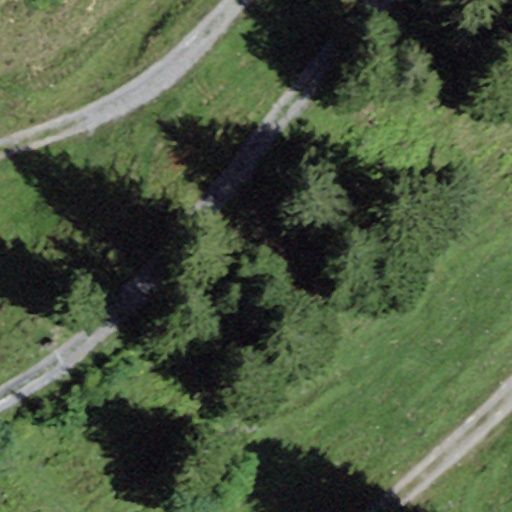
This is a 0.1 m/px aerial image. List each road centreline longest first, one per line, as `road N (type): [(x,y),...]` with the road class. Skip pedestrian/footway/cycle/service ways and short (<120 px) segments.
road 1 (track): [(389,0),(139,293),(94,337),(0,399)]
road 2 (track): [(0,149),(120,101),(163,74),(242,0)]
road 3 (track): [(389,511),(511,386)]
